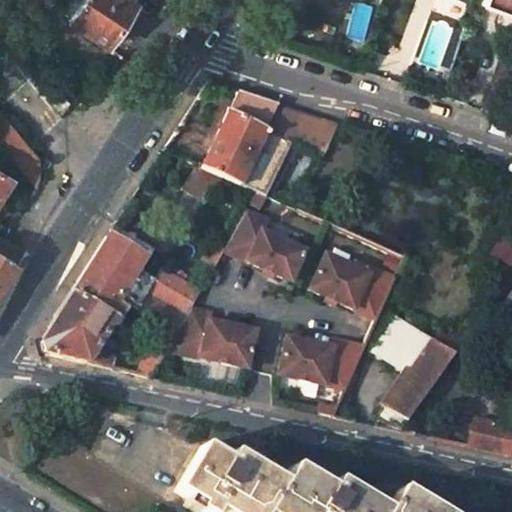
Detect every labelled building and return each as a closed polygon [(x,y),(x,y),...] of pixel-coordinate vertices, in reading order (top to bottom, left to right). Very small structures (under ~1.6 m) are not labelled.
[(82,0),(66,24),(104,49),(137,0),(82,0)] [(511,0),(482,0),(481,5),(511,16),(511,0)] [(43,74),(32,83),(58,115),(69,106),(68,104),(43,74)] [(197,169),(264,200),(282,162),(310,176),(320,157),(317,156),(333,125),(233,92),(223,112),(225,113),(197,169)] [(0,129),(9,141),(4,146),(25,171),(38,160),(0,112),(0,129)] [(265,223),(242,213),(221,250),(288,280),(301,252),(261,234),(265,223)] [(511,241),(500,236),(488,254),(508,264),(511,257),(511,241)] [(117,296),(130,274),(140,259),(105,237),(68,294),(105,315),(117,296)] [(0,241),(0,286),(22,252),(1,241),(0,241)] [(206,247),(198,261),(211,268),(219,254),(206,247)] [(320,256),(305,289),(373,319),(390,280),(363,268),(360,275),(320,256)] [(130,274),(117,296),(125,301),(161,322),(175,331),(186,312),(197,292),(158,269),(148,284),(130,274)] [(511,290),(499,309),(511,317),(511,290)] [(81,365),(91,348),(108,319),(113,322),(125,301),(117,296),(105,315),(68,294),(37,342),(39,355),(81,365)] [(207,316),(186,312),(175,331),(163,352),(240,370),(248,333),(205,324),(207,316)] [(426,388),(448,357),(442,353),(429,343),(427,342),(392,320),(370,352),(400,370),(426,388)] [(175,331),(161,322),(131,376),(147,380),(163,352),(175,331)] [(435,334),(429,343),(442,353),(450,343),(435,334)] [(284,341),(276,378),(342,392),(360,350),(329,343),(327,351),(284,341)] [(91,348),(81,365),(107,371),(113,359),(91,348)] [(426,388),(400,370),(376,404),(402,421),(426,388)] [(508,459),(511,434),(511,429),(470,420),(463,449),(508,459)] [(263,511),(279,485),(228,454),(223,462),(200,448),(174,493),(198,507),(195,511),(263,511)] [(378,511),(332,483),(326,490),(289,468),(279,485),(263,511),(378,511)] [(382,511),(433,511),(396,489),(382,511)]
